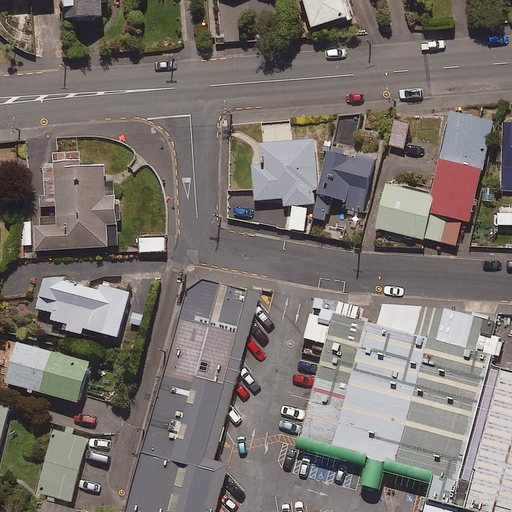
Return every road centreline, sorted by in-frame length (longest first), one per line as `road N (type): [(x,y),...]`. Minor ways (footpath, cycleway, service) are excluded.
road 1 (tertiary): [(511,59),(187,86)]
road 2 (residential): [(199,228),(222,247),(309,265),(511,280)]
road 3 (residential): [(199,228),(178,262),(116,491)]
road 4 (tertiary): [(187,86),(0,102)]
road 5 (residential): [(187,86),(199,228)]
